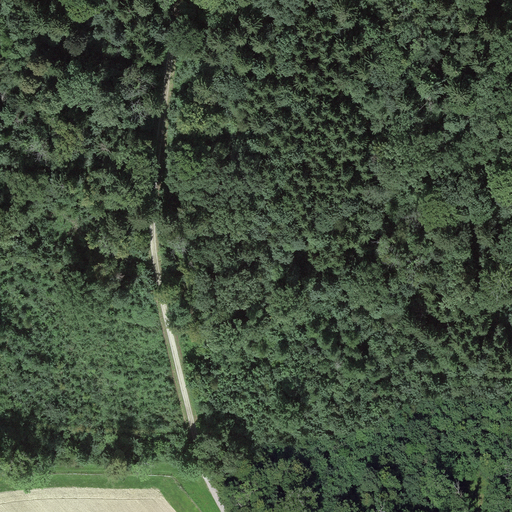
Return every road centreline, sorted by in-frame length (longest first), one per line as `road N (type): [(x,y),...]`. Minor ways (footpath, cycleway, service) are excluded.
road 1 (track): [(223,511),(179,373),(160,249),(156,187),(175,0)]
road 2 (track): [(365,0),(511,145)]
